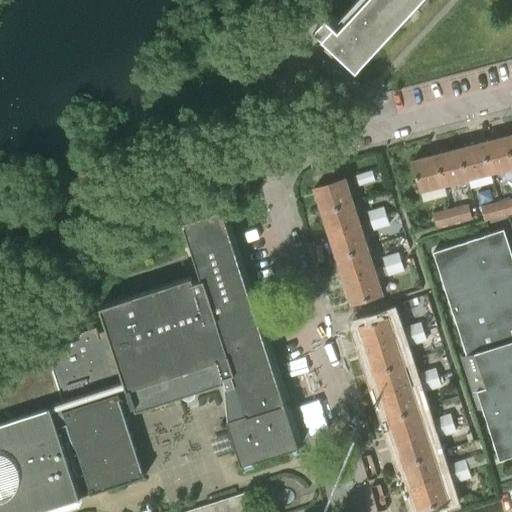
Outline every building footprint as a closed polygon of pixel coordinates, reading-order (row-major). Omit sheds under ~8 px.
[(366,0),(340,28),(327,16),(316,29),(358,68),(420,0),(366,0)] [(511,166),(511,158),(506,134),(482,140),(490,172),(511,166)] [(490,172),(482,140),(459,147),(467,178),(490,172)] [(467,178),(459,147),(436,153),(444,184),(467,178)] [(421,190),(444,184),(436,153),(413,159),(421,190)] [(375,181),(372,170),(356,175),(359,186),(375,181)] [(315,187),(323,211),(353,201),(346,178),(315,187)] [(511,198),(499,202),(503,216),(511,213),(511,198)] [(330,234),(361,224),(353,201),(323,211),(330,234)] [(499,202),(481,207),(485,221),(503,216),(499,202)] [(467,204),(451,208),(455,222),(471,218),(467,204)] [(368,212),(370,221),(386,216),(384,207),(368,212)] [(451,208),(432,214),(436,227),(455,222),(451,208)] [(44,343),(47,353),(40,355),(20,362),(0,382),(0,511),(25,511),(27,511),(80,494),(54,416),(65,412),(91,492),(145,474),(119,392),(126,389),(132,405),(135,405),(136,409),(226,380),(224,374),(228,385),(235,382),(236,384),(223,388),(232,418),(227,419),(242,464),(299,446),(222,209),(183,221),(202,279),(194,281),(192,276),(100,306),(108,330),(98,333),(96,327),(44,343)] [(389,226),(386,216),(370,221),(373,231),(389,226)] [(338,257),(368,247),(361,224),(330,234),(338,257)] [(479,408),(483,407),(500,459),(511,454),(511,261),(501,229),(490,233),(432,252),(465,354),(462,355),(479,408)] [(398,253),(372,261),(368,247),(338,257),(345,280),(401,262),(398,253)] [(404,271),(401,262),(386,267),(388,276),(404,271)] [(375,270),(345,280),(353,303),(383,293),(378,279),(375,270)] [(390,316),(359,326),(367,350),(397,340),(394,330),(390,316)] [(420,322),(404,327),(408,337),(423,332),(420,322)] [(426,341),(423,332),(408,337),(410,346),(426,341)] [(397,340),(367,350),(373,369),(374,373),(405,363),(400,349),(397,340)] [(405,363),(374,373),(381,395),(412,385),(405,363)] [(419,373),(423,383),(439,377),(435,368),(419,373)] [(441,386),(439,377),(423,383),(425,392),(441,386)] [(412,385),(381,395),(389,418),(419,408),(412,385)] [(419,408),(389,418),(389,420),(396,441),(427,431),(424,422),(419,408)] [(450,413),(434,418),(437,428),(453,422),(450,413)] [(427,431),(396,441),(403,463),(434,453),(430,440),(456,431),(453,422),(437,428),(427,431)] [(411,486),(441,476),(434,453),(403,463),(411,486)] [(449,464),(452,474),(468,469),(465,459),(449,464)] [(471,478),(468,469),(452,474),(456,483),(471,478)] [(418,510),(449,500),(441,476),(411,486),(418,510)] [(139,511),(255,511),(249,492),(185,511),(153,511),(152,507),(139,511)]
